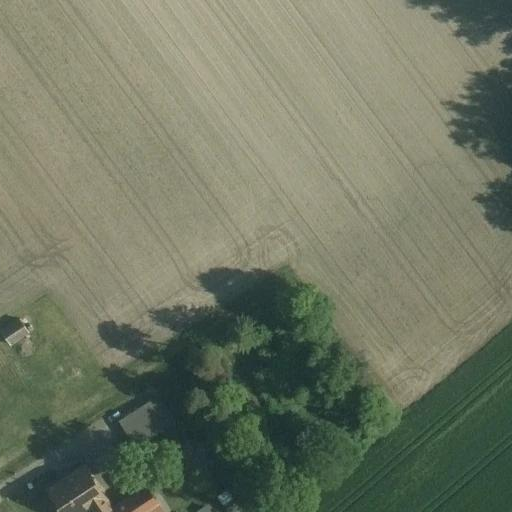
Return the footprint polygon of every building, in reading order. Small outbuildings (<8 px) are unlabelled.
[(0,332),(4,343),(27,335),(20,317),(0,325),(0,332)] [(134,446),(172,422),(155,394),(116,417),(134,446)] [(280,434),(259,446),(268,461),(288,449),(280,434)] [(212,438),(194,440),(197,463),(216,460),(212,438)] [(91,468),(60,489),(75,511),(87,511),(96,506),(110,497),(91,468)] [(118,509),(110,497),(96,506),(100,511),(141,511),(133,499),(118,509)]
